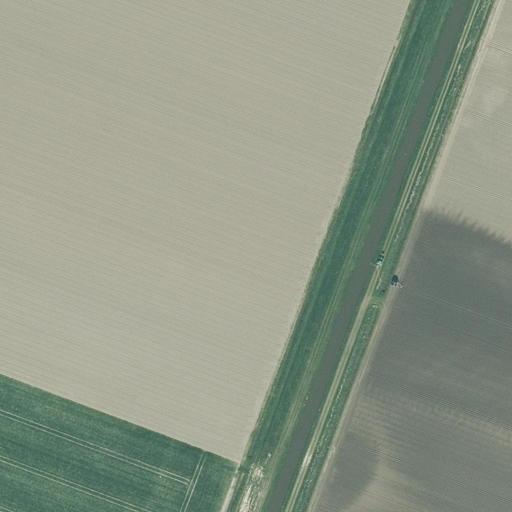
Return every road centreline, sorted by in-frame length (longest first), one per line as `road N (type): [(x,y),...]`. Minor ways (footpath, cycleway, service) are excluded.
road 1 (track): [(373,288),(480,0)]
road 2 (track): [(373,288),(289,511)]
